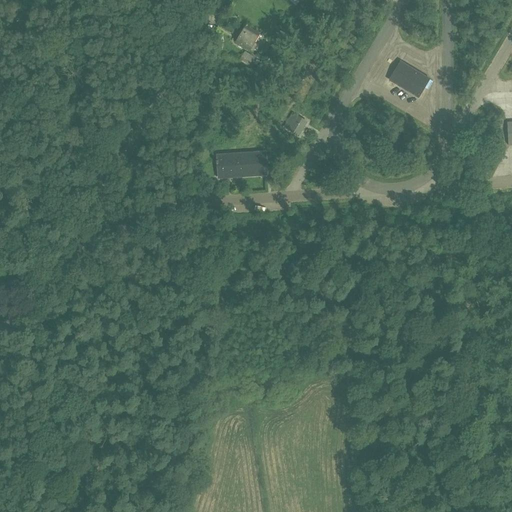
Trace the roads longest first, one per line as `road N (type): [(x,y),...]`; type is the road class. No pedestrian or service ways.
road 1 (unclassified): [(74,258),(71,232),(221,0)]
road 2 (unclassified): [(74,258),(110,228),(182,203)]
